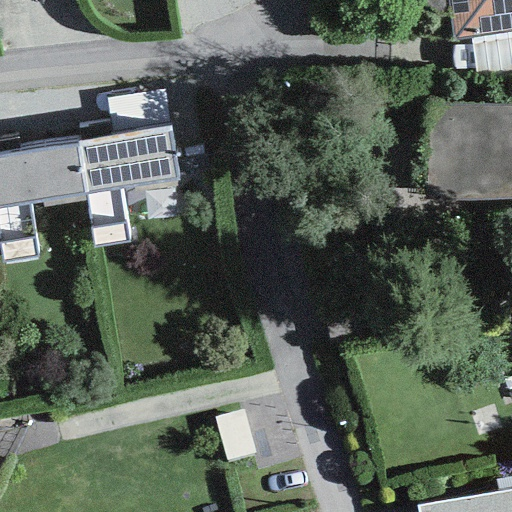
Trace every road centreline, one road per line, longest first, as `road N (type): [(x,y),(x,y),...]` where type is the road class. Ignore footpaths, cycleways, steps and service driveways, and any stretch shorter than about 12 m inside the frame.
road 1 (residential): [(251,63),(251,185),(263,246),(349,511)]
road 2 (residential): [(251,63),(0,77)]
